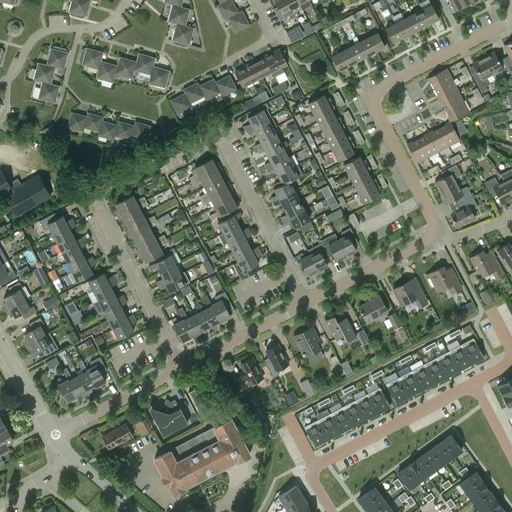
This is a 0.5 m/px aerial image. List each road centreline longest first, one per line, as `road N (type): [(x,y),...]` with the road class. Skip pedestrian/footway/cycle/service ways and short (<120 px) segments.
road 1 (residential): [(179,366),(105,225),(110,190),(215,142),(305,302)]
road 2 (residential): [(433,234),(434,220),(375,98),(511,19)]
road 3 (residential): [(315,467),(473,384)]
road 4 (residential): [(0,83),(34,36),(99,27),(127,0)]
road 5 (residential): [(305,302),(433,234)]
road 6 (residential): [(52,434),(179,366)]
road 7 (residential): [(179,366),(305,302)]
